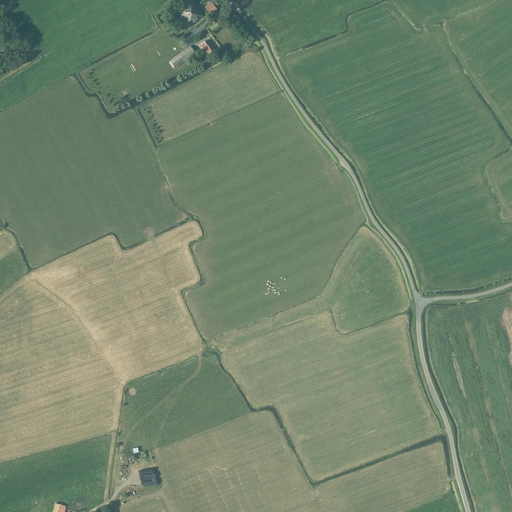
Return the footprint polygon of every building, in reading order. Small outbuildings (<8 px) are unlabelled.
[(204,17),(191,0),(187,0),(183,3),(186,6),(177,12),(181,17),(181,16),(186,23),(186,22),(190,27),(204,17)] [(211,2),(204,7),(211,16),(217,11),(211,2)] [(199,46),(206,56),(214,50),(207,40),(199,46)] [(169,61),(175,69),(196,54),(190,46),(169,61)] [(64,511),(66,506),(55,503),(52,511),(64,511)]
